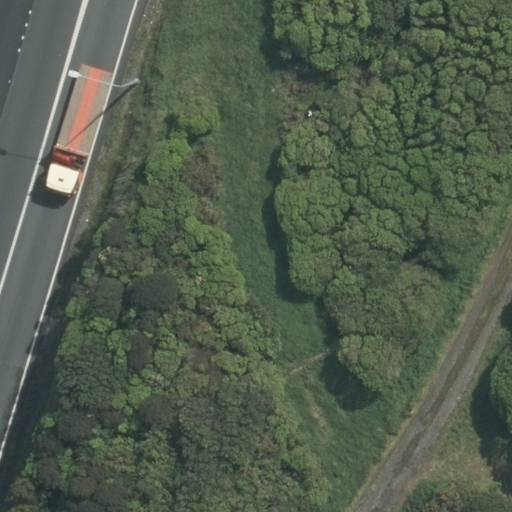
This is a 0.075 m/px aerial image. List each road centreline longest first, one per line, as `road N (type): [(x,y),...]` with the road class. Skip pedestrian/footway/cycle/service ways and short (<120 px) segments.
road 1 (motorway): [(114,0),(0,364)]
road 2 (motorway): [(31,0),(0,117)]
